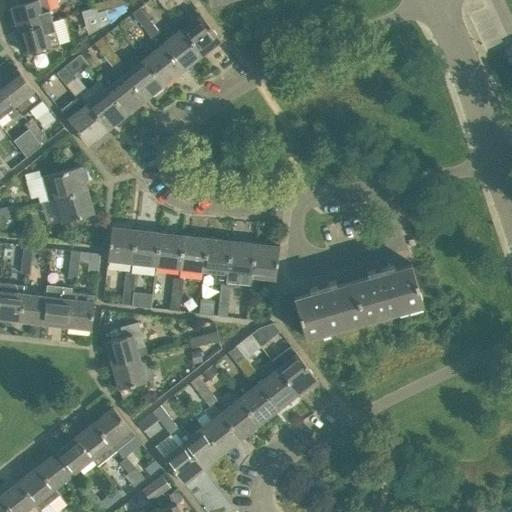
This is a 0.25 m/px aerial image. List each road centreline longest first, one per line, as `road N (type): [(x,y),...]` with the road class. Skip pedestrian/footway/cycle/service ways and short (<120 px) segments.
road 1 (residential): [(497,165),(301,194),(205,193),(185,188),(168,166),(181,126),(256,79),(431,2)]
road 2 (residential): [(267,511),(264,489),(294,454),(511,345)]
road 3 (residential): [(497,165),(471,83),(431,2)]
